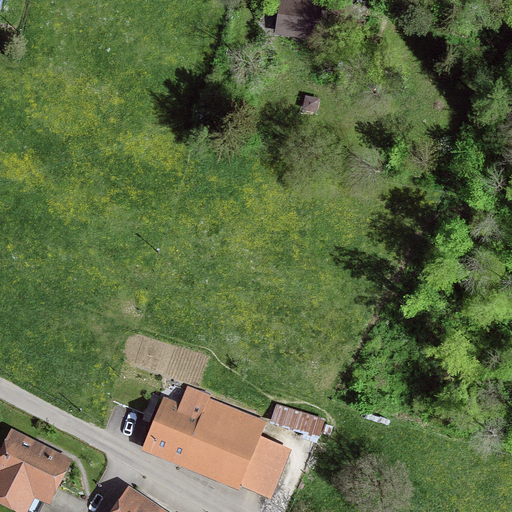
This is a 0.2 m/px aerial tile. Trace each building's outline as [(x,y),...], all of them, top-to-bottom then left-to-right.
[(333,41),(338,0),(280,0),(276,33),(333,41)] [(208,398),(210,395),(188,386),(180,403),(164,396),(142,450),(180,466),(208,398)] [(266,422),(208,398),(180,466),(239,490),(241,486),(271,498),(291,449),(261,436),(266,422)] [(276,406),(271,420),(316,435),(321,422),(276,406)] [(73,459),(12,428),(0,450),(0,503),(17,511),(27,511),(35,497),(50,504),(73,459)] [(167,511),(129,486),(111,511),(167,511)]
